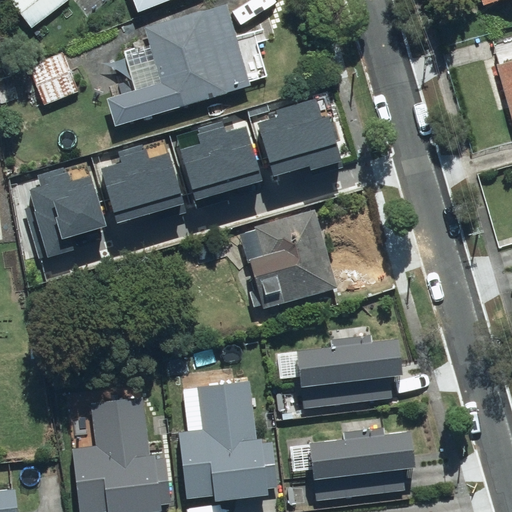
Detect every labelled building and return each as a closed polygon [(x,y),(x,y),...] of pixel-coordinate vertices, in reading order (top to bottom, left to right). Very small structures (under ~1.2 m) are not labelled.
[(8,0),(32,31),(71,0),(8,0)] [(130,0),(136,17),(182,0),(130,0)] [(511,12),(511,0),(479,0),(486,21),(511,12)] [(224,6),(145,29),(161,87),(130,96),(137,120),(248,89),(224,6)] [(77,96),(62,53),(25,66),(40,109),(77,96)] [(511,129),(511,54),(493,59),(511,129)] [(265,190),(341,169),(322,100),(245,121),(265,190)] [(188,211),(265,190),(245,121),(169,142),(188,211)] [(112,232),(188,211),(169,142),(93,163),(112,232)] [(35,253),(112,232),(93,163),(16,184),(35,253)] [(313,212),(237,234),(260,315),(336,293),(313,212)] [(363,256),(334,264),(341,294),(371,286),(363,256)] [(303,393),(305,413),(392,402),(390,383),(396,382),(391,343),(367,346),(367,340),(323,345),(324,354),(289,359),(293,394),(303,393)] [(200,433),(174,436),(181,503),(207,500),(208,506),(261,501),(249,384),(195,390),(200,433)] [(95,448),(67,450),(71,511),(155,511),(152,460),(148,460),(143,400),(91,405),(95,448)] [(340,444),(301,447),(305,486),(312,486),(314,504),(406,495),(404,475),(407,475),(404,437),(381,439),(380,431),(340,435),(340,444)] [(0,511),(14,511),(13,495),(0,496),(0,511)]
